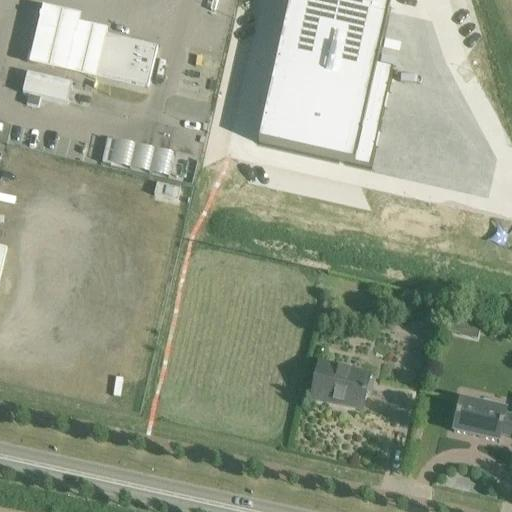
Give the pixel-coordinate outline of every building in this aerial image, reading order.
[(290,0),(257,146),(370,172),(393,72),(377,68),(391,11),(390,11),(392,0),(290,0)] [(511,0),(483,0),(501,65),(511,61),(511,0)] [(83,24),(44,16),(32,74),(98,88),(109,38),(81,33),(83,24)] [(158,50),(105,37),(95,77),(149,89),(158,50)] [(70,95),(72,86),(28,76),(26,84),(23,96),(68,106),(70,95)] [(117,142),(108,140),(101,168),(110,170),(111,167),(117,142)] [(175,155),(117,142),(111,167),(192,186),(201,157),(176,151),(175,155)] [(370,379),(345,373),(319,367),(312,401),(362,412),(370,379)] [(507,413),(460,403),(454,433),(501,443),(502,436),(511,437),(511,418),(506,417),(507,413)]
